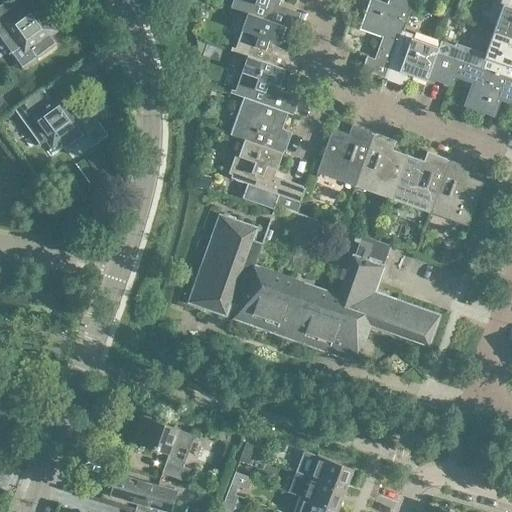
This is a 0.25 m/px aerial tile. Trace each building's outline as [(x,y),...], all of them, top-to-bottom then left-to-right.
[(9,0),(0,6),(0,43),(9,56),(12,54),(22,67),(54,44),(49,37),(55,33),(51,27),(62,20),(47,0),(44,0),(34,8),(29,1),(23,6),(18,0),(9,0)] [(236,0),(234,7),(247,14),(248,13),(286,26),(286,27),(293,30),(299,14),(285,9),(283,14),(274,11),(278,0),(280,1),(280,0),(236,0)] [(359,27),(373,33),(376,34),(385,37),(377,60),(368,57),(364,69),(384,77),(402,31),(412,0),(392,0),(390,7),(369,0),(367,0),(356,31),(357,31),(359,27)] [(450,0),(433,0),(432,5),(447,9),(450,0)] [(511,0),(501,0),(491,30),(511,37),(511,0)] [(237,32),(237,33),(230,50),(247,56),(247,55),(285,69),(292,71),(298,54),(284,49),(282,54),(273,51),(277,41),(279,42),(285,27),(286,27),(286,26),(248,13),(247,14),(241,33),(237,32)] [(442,41),(438,48),(439,48),(438,53),(477,67),(511,80),(511,37),(491,30),(483,52),(456,43),(455,45),(442,41)] [(402,31),(384,77),(402,84),(406,73),(427,81),(428,77),(438,48),(404,36),(405,32),(402,31)] [(450,84),(454,72),(477,80),(468,105),(464,103),(463,105),(495,117),(503,94),(511,96),(511,80),(477,67),(438,53),(439,48),(438,48),(428,77),(450,84)] [(230,92),(243,97),(287,112),(291,113),(297,97),(284,92),(283,96),(274,93),(277,84),(280,85),(285,69),(247,55),(247,56),(242,72),(238,71),(230,92)] [(90,112),(75,91),(62,100),(57,94),(52,98),(44,87),(11,111),(38,148),(40,146),(50,160),(83,136),(77,129),(84,124),(80,118),(90,112)] [(0,110),(8,105),(2,95),(0,95),(0,110)] [(287,112),(243,97),(230,135),(244,140),(245,139),(282,152),(288,136),(279,133),(287,112)] [(94,107),(107,125),(118,117),(105,99),(94,107)] [(317,172),(318,172),(355,186),(374,133),(358,127),(355,136),(333,128),(317,172)] [(374,133),(355,186),(393,199),(408,155),(388,148),(391,140),(374,133)] [(231,177),(235,179),(236,177),(275,191),(271,201),(297,210),(306,186),(284,178),(283,180),(272,176),(275,167),(277,167),(282,152),(245,139),(244,140),(239,155),(235,154),(229,173),(232,174),(231,177)] [(408,155),(393,199),(431,213),(449,160),(433,154),(430,162),(408,155)] [(449,160),(431,213),(468,226),(484,182),(462,174),(465,166),(449,160)] [(204,174),(199,186),(208,189),(213,177),(204,174)] [(267,201),(263,211),(272,215),(276,205),(267,201)] [(309,215),(312,205),(303,202),(299,211),(309,215)] [(263,245),(262,244),(253,241),(258,228),(221,215),(190,301),(227,314),(232,301),(241,304),(238,311),(251,316),(250,320),(305,340),(306,336),(318,340),(316,346),(344,356),(347,348),(362,349),(372,323),(397,332),(396,334),(410,339),(411,337),(431,344),(441,315),(377,292),(386,266),(393,246),(363,236),(356,256),(355,256),(341,296),(256,266),(263,245)] [(463,255),(452,251),(449,262),(459,265),(463,255)] [(417,401),(393,394),(389,408),(413,415),(417,401)] [(413,415),(412,415),(432,421),(436,407),(417,401),(413,415)] [(168,455),(165,461),(164,460),(159,473),(184,482),(188,469),(181,467),(193,436),(141,415),(131,441),(168,455)] [(243,451),(251,454),(254,446),(246,443),(243,451)] [(251,454),(243,451),(239,460),(247,463),(251,454)] [(298,471),(346,488),(353,469),(306,451),(298,471)] [(290,491),(302,496),(338,509),(346,488),(298,471),(290,491)] [(111,495),(170,511),(173,500),(156,495),(159,484),(117,472),(116,475),(111,473),(105,492),(111,494),(111,495)] [(228,492),(235,495),(239,485),(248,489),(252,478),(235,472),(228,492)] [(235,495),(228,492),(225,501),(232,504),(235,495)] [(302,496),(295,511),(337,511),(338,509),(302,496)]
